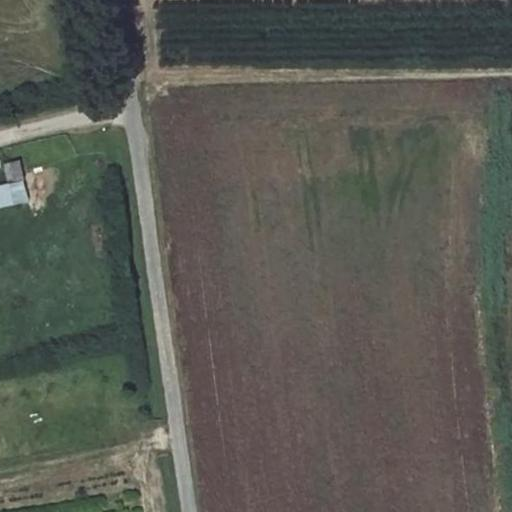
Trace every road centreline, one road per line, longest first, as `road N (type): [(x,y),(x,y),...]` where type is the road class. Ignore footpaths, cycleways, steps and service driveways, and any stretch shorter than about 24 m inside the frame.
road 1 (unclassified): [(114,0),(195,511)]
road 2 (track): [(134,115),(0,146)]
